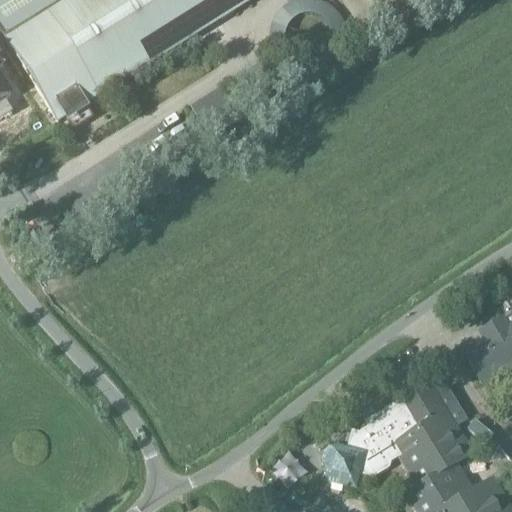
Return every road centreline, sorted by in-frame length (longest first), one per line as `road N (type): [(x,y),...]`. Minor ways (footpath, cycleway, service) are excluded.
road 1 (unclassified): [(166,495),(239,453),(389,333),(511,250)]
road 2 (unclassified): [(166,495),(132,422),(0,268)]
